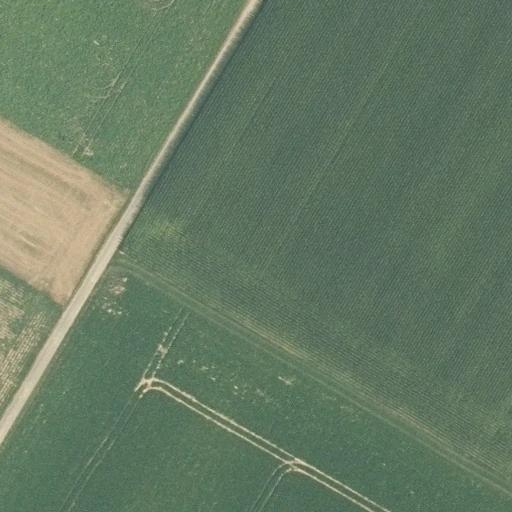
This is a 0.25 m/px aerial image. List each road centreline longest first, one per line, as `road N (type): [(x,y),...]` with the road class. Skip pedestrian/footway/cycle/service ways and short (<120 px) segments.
road 1 (track): [(0,433),(256,0)]
road 2 (track): [(511,496),(103,259)]
